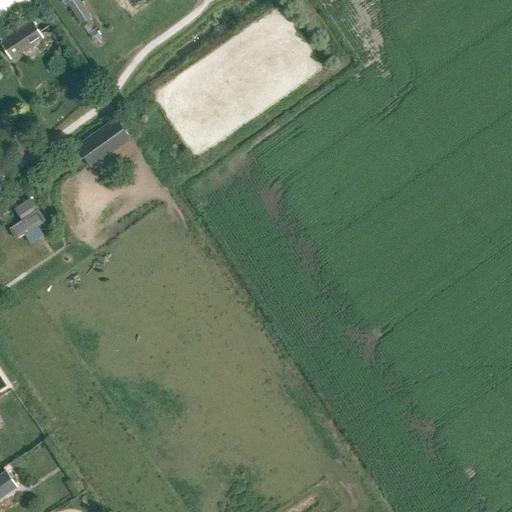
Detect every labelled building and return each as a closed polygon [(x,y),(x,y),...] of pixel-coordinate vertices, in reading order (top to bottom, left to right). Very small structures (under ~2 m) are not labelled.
[(28,0),(9,0),(19,13),(32,4),(28,0)] [(40,36),(26,16),(0,33),(0,44),(9,57),(40,36)] [(87,96),(84,91),(84,78),(76,82),(76,83),(77,85),(74,94),(73,95),(78,102),(87,96)] [(89,165),(129,137),(116,119),(76,147),(89,165)] [(0,477),(0,501),(18,490),(7,473),(0,477)]
